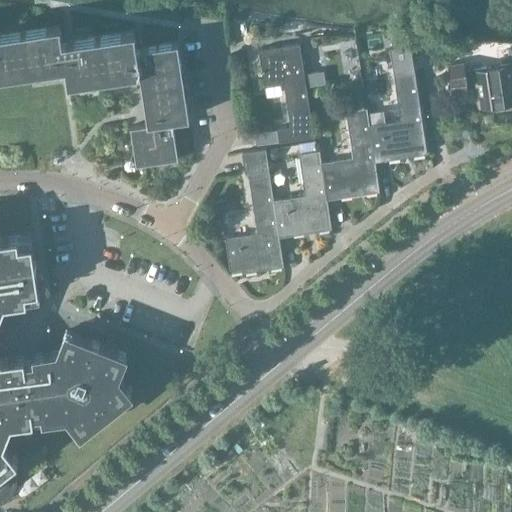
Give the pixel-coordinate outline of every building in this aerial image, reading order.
[(134,31),(73,40),(62,42),(60,26),(0,34),(0,76),(59,68),(64,67),(67,84),(139,73),(146,123),(139,125),(130,126),(135,163),(177,157),(172,121),(188,118),(177,42),(137,47),(134,31)] [(279,141),(313,136),(298,44),(258,50),(264,86),(284,83),(290,126),(277,128),(279,141)] [(375,81),(389,80),(389,59),(374,60),(375,81)] [(400,119),(369,124),(374,161),(426,152),(412,60),(391,64),(400,119)] [(511,62),(465,69),(464,61),(447,63),(451,93),(468,91),(467,87),(475,86),(478,107),(511,102),(511,62)] [(360,84),(343,86),(347,110),(345,111),(352,156),(320,161),(326,198),(379,190),(374,161),(369,124),(366,107),(364,108),(360,84)] [(331,228),(326,198),(320,161),(318,149),(316,149),(315,140),(302,142),(303,151),(298,152),(305,194),(273,199),(279,237),(331,228)] [(279,170),(297,165),(292,144),(273,149),(279,170)] [(247,172),(257,232),(225,237),(231,272),(243,270),(243,272),(283,266),(279,237),(268,169),(265,148),(241,152),(244,172),(247,172)] [(0,502),(4,501),(9,496),(14,490),(16,483),(16,476),(14,469),(12,463),(17,459),(3,442),(11,422),(33,419),(32,411),(43,409),(44,417),(66,414),(80,431),(131,391),(122,379),(119,381),(114,374),(117,367),(120,368),(125,353),(65,329),(57,350),(35,353),(36,362),(25,363),(23,355),(1,358),(0,356),(0,312),(4,302),(26,299),(25,291),(38,289),(31,241),(17,243),(16,235),(0,237),(0,502)]
